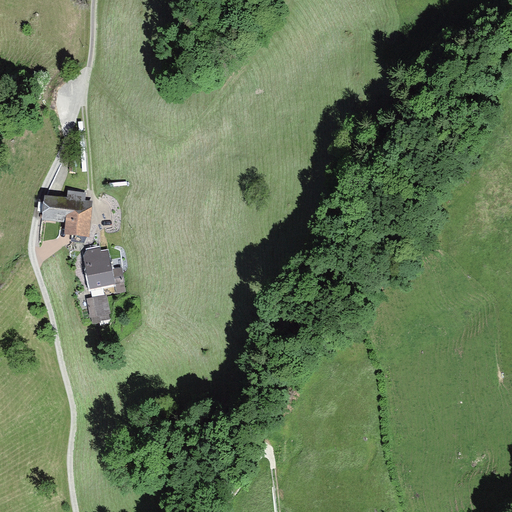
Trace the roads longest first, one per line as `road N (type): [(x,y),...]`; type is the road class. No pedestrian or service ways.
road 1 (track): [(77,511),(73,405),(31,244),(86,88),(94,0)]
road 2 (track): [(36,266),(94,237),(86,88)]
road 3 (track): [(219,511),(264,456),(274,459),(280,511)]
